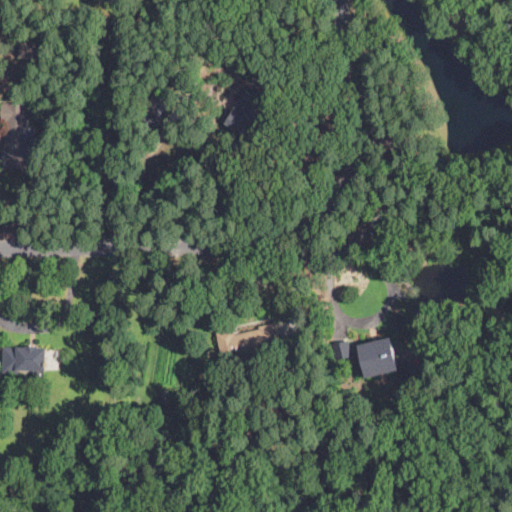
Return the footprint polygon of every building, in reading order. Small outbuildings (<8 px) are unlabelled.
[(48,45),(45,60),(20,55),(23,40),(48,45)] [(285,65),(270,57),(279,41),(294,50),(285,65)] [(251,138),(226,122),(251,85),(272,100),(264,112),(267,114),(251,138)] [(149,130),(148,130),(144,96),(168,94),(171,128),(149,130)] [(29,122),(29,131),(30,151),(32,151),(33,165),(4,166),(3,158),(3,153),(4,153),(4,145),(7,144),(6,130),(8,130),(8,122),(3,122),(2,105),(28,104),(29,122)] [(277,325),(280,337),(281,345),(266,349),(267,351),(260,352),(260,351),(241,355),(241,359),(225,362),(224,358),(218,333),(234,330),(236,335),(261,329),(260,327),(263,326),(276,323),(277,325)] [(369,378),(368,378),(360,345),(391,337),(393,337),(401,370),(369,378)] [(39,346),(38,348),(48,348),(48,372),(20,371),(20,374),(4,373),(4,368),(4,362),(5,347),(28,348),(28,346),(39,346)] [(165,436),(159,439),(155,432),(161,429),(165,436)]
